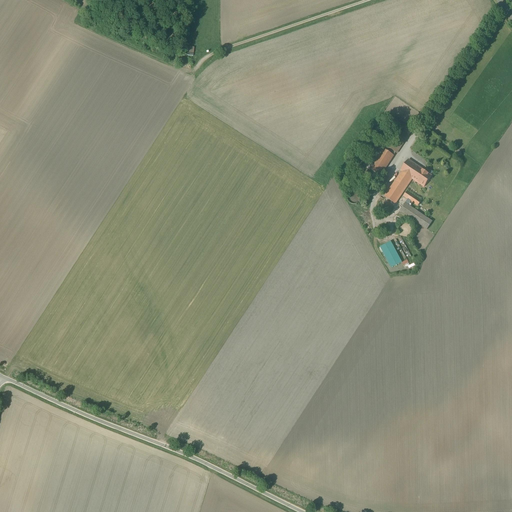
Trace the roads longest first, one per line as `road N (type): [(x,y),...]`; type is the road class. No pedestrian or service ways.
road 1 (unclassified): [(301,511),(0,377)]
road 2 (track): [(371,0),(199,64)]
